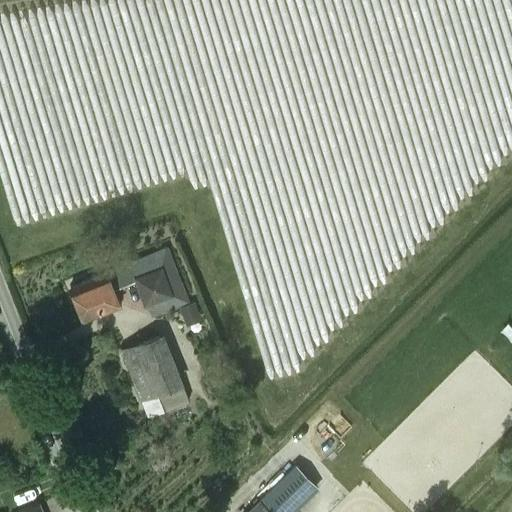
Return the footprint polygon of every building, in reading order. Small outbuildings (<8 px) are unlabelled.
[(107,271),(70,286),(78,305),(83,319),(120,304),(114,287),(137,278),(151,317),(189,301),(179,275),(167,246),(164,247),(107,271)] [(186,325),(202,319),(194,300),(179,306),(186,325)] [(147,416),(190,400),(184,383),(163,331),(120,348),(140,401),(147,416)] [(260,498),(259,498),(244,511),(290,511),(296,507),(296,506),(317,486),(294,463),(270,487),(260,498)] [(14,511),(44,511),(40,501),(14,511)]
